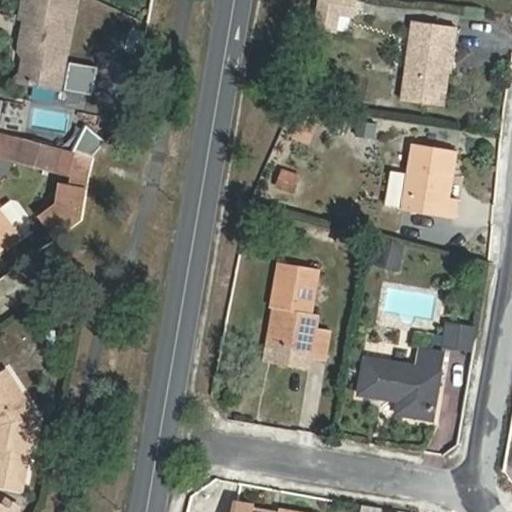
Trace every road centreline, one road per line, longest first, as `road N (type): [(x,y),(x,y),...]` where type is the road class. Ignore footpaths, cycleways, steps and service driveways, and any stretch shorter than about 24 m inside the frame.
road 1 (secondary): [(233,0),(146,511)]
road 2 (residential): [(476,501),(212,449)]
road 3 (residential): [(476,501),(511,270)]
